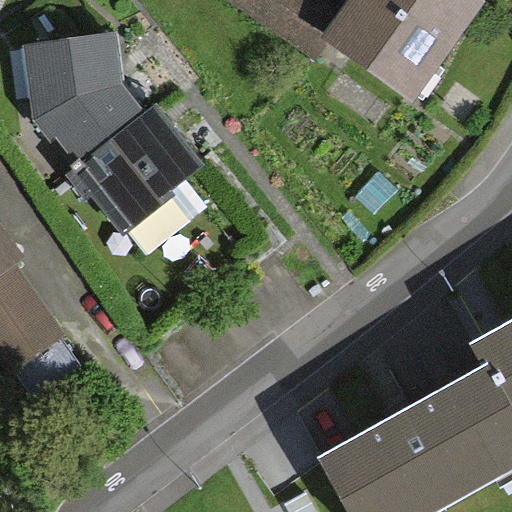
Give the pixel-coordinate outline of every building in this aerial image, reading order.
[(460,0),(360,0),(347,19),(319,0),(229,0),(322,66),(329,56),(411,113),(481,14),(460,0)] [(34,125),(82,171),(144,117),(130,101),(122,91),(119,39),(23,52),(34,125)] [(144,117),(82,171),(68,181),(124,244),(177,202),(172,196),(203,170),(172,128),(156,108),(144,117)] [(0,223),(0,361),(11,378),(20,376),(36,399),(81,368),(65,345),(69,342),(21,273),(31,267),(0,223)] [(511,333),(473,355),(483,374),(511,428),(511,333)] [(511,428),(483,374),(323,463),(349,511),(457,511),(511,482),(511,428)]
